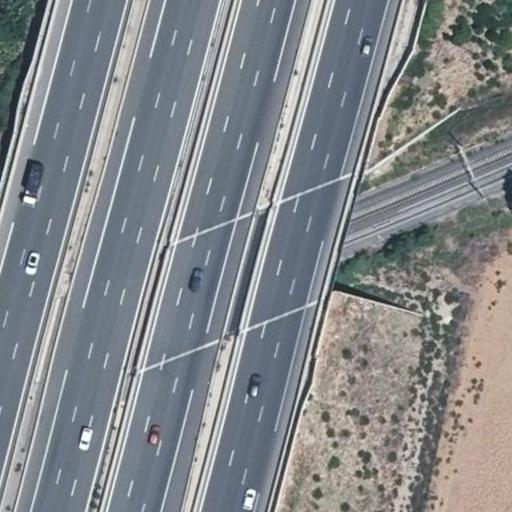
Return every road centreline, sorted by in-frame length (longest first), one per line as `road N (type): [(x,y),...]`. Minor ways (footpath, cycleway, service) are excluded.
road 1 (track): [(398,511),(435,330),(434,311),(406,289),(346,285),(0,408)]
road 2 (motorway): [(192,0),(58,511)]
road 3 (motorway): [(133,511),(267,0)]
road 4 (motorway): [(226,511),(359,0)]
road 5 (motorway): [(100,0),(0,376)]
